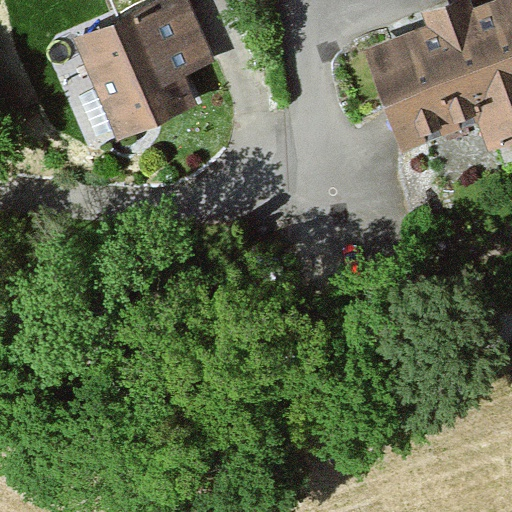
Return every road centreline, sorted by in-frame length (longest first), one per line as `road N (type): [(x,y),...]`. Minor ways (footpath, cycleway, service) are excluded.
road 1 (unclassified): [(511,316),(362,365),(251,378),(188,371),(0,318)]
road 2 (residential): [(0,195),(166,205),(252,189),(312,141),(284,0)]
